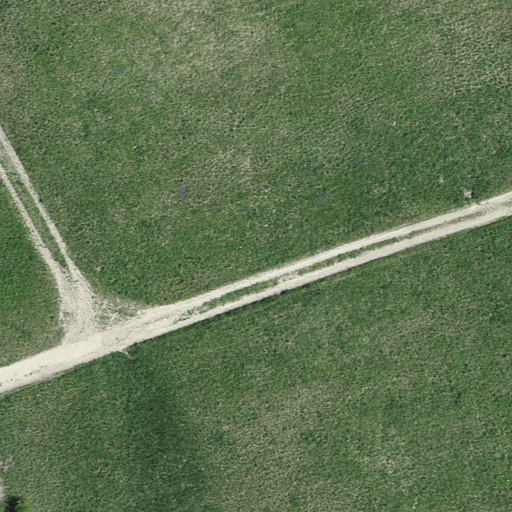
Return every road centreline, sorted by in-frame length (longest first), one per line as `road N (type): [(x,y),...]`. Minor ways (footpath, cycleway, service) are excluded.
road 1 (track): [(511,206),(95,341)]
road 2 (track): [(0,167),(95,341)]
